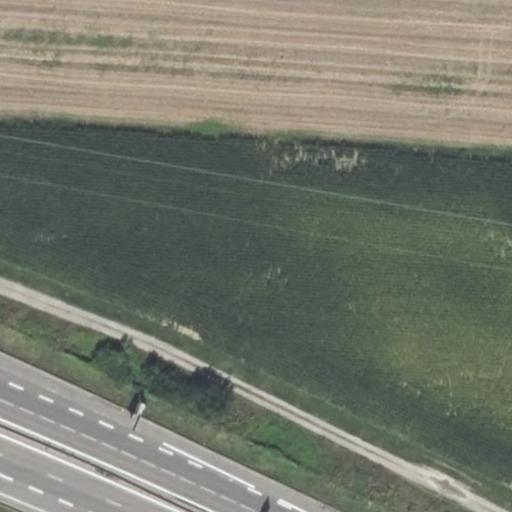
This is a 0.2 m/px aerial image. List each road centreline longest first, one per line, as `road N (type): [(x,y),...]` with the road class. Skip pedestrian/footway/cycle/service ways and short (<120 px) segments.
road 1 (track): [(483,511),(0,287)]
road 2 (trunk): [(258,511),(0,399)]
road 3 (trunk): [(0,454),(132,511)]
